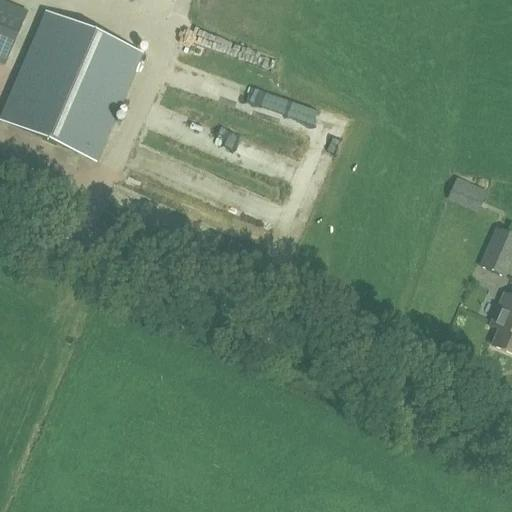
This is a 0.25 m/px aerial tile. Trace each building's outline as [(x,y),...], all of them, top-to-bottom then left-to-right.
[(0,65),(4,67),(27,13),(0,1),(0,65)] [(0,121),(0,123),(94,163),(140,55),(46,14),(0,121)] [(448,199),(479,212),(486,194),(456,181),(448,199)] [(459,252),(466,231),(435,221),(429,243),(459,252)] [(503,279),(511,258),(511,237),(495,231),(478,269),(503,279)] [(492,347),(511,355),(511,300),(503,296),(490,327),(499,331),(492,347)]
